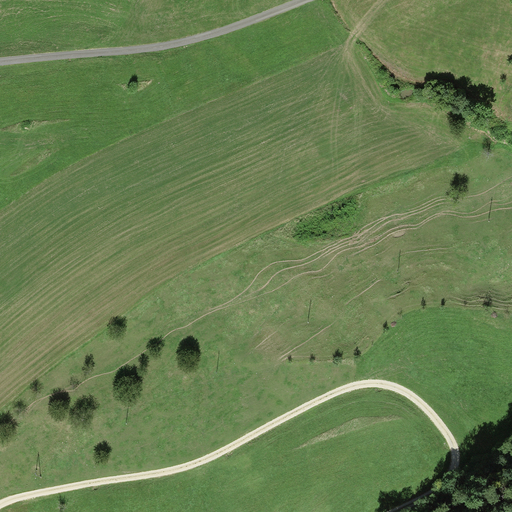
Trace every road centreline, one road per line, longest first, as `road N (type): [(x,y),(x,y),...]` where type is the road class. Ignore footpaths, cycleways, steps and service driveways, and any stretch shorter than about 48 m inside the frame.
road 1 (track): [(397,511),(451,477),(452,456),(424,409),(384,385),(318,401),(202,462),(0,504)]
road 2 (unclassified): [(0,60),(154,47),(303,0)]
